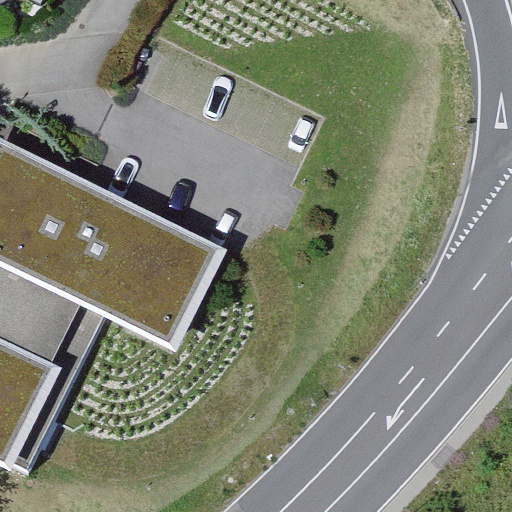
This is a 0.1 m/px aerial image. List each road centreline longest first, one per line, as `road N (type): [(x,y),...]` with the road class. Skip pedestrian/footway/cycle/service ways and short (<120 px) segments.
road 1 (motorway): [(484,0),(508,129),(485,256)]
road 2 (secondary): [(485,256),(417,367),(392,428)]
road 3 (secondary): [(392,428),(511,315)]
